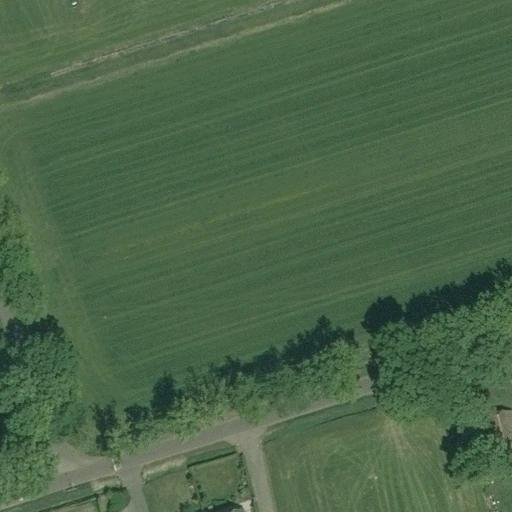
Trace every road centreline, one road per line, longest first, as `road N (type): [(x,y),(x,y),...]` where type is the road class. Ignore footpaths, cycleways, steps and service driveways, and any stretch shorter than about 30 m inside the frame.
road 1 (unclassified): [(66,478),(511,339)]
road 2 (unclassified): [(66,478),(0,296)]
